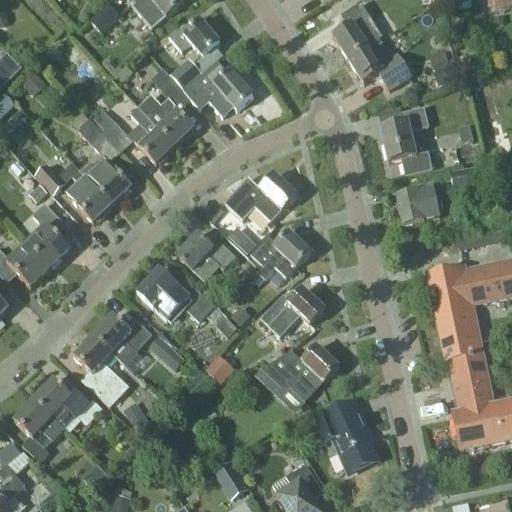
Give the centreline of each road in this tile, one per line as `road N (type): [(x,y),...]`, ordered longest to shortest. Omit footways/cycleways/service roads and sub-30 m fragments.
road 1 (residential): [(0,379),(166,214),(245,152),(329,116)]
road 2 (residential): [(421,507),(329,116)]
road 3 (residential): [(329,116),(259,0)]
